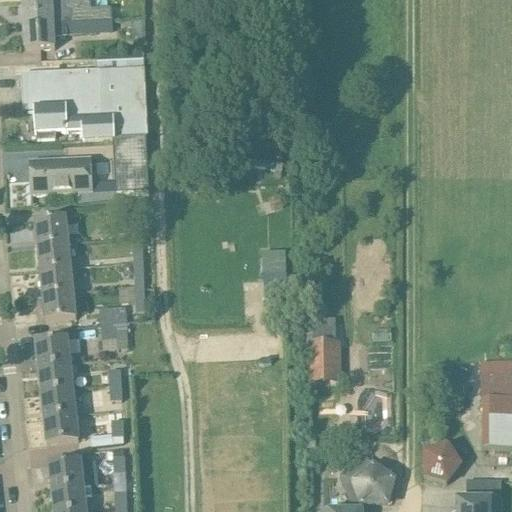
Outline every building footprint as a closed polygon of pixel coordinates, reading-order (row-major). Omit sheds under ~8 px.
[(52,2),(22,3),(23,29),(67,26),(83,25),(99,25),(110,24),(110,13),(98,13),(89,14),(64,15),(64,1),(52,2)] [(83,25),(67,26),(67,37),(83,37),(99,36),(99,25),(83,25)] [(67,26),(23,29),(25,54),(54,52),(54,39),(67,38),(67,37),(67,26)] [(148,142),(147,129),(145,72),(144,73),(143,61),(96,62),(97,74),(26,77),(27,115),(34,115),(34,135),(82,133),(82,145),(113,144),(148,142)] [(113,145),(114,165),(115,198),(149,197),(146,143),(113,145)] [(236,157),(233,167),(273,175),(273,180),(280,182),(285,163),(281,162),(283,153),(251,146),(248,160),(236,157)] [(92,197),(90,162),(30,165),(32,200),(92,197)] [(142,215),(131,215),(132,241),(143,241),(142,215)] [(35,225),(37,250),(68,247),(66,222),(35,225)] [(143,241),(132,241),(133,266),(144,266),(143,241)] [(68,247),(37,250),(40,275),(71,272),(68,247)] [(262,256),(263,302),(287,302),(286,255),(262,256)] [(133,268),(123,268),(124,279),(134,279),(134,290),(134,291),(144,290),(144,266),(133,266),(133,268)] [(71,272),(40,275),(42,300),(73,297),(71,272)] [(134,290),(119,292),(120,308),(135,306),(135,317),(145,317),(144,290),(134,291),(134,290)] [(73,297),(42,300),(45,326),(76,323),(73,297)] [(98,314),(100,329),(127,326),(125,311),(98,314)] [(306,344),(334,344),(333,322),(305,322),(306,344)] [(127,326),(100,329),(102,345),(115,344),(117,354),(128,353),(127,330),(127,326)] [(35,346),(38,372),(77,367),(76,355),(69,356),(67,342),(35,346)] [(341,388),(340,346),(307,346),(308,389),(341,388)] [(480,405),(482,405),(482,453),(511,453),(511,364),(480,364),(480,405)] [(77,367),(38,372),(41,397),(73,394),(72,379),(79,379),(77,367)] [(121,374),(108,374),(109,390),(121,389),(121,374)] [(121,389),(109,390),(110,406),(122,405),(121,389)] [(73,394),(41,397),(44,423),(76,420),(73,394)] [(76,420),(44,423),(46,449),(79,445),(76,420)] [(111,425),(111,437),(91,439),(92,451),(123,447),(123,440),(124,440),(123,424),(111,425)] [(421,446),(425,456),(423,457),(423,482),(448,490),(462,469),(448,448),(447,449),(444,437),(421,446)] [(125,460),(112,461),(114,477),(126,477),(125,460)] [(351,511),(360,509),(360,511),(388,510),(395,483),(373,467),(371,468),(367,463),(363,461),(340,480),(351,511)] [(48,467),(51,493),(84,490),(81,464),(48,467)] [(500,511),(501,485),(466,484),(466,504),(456,504),(456,511),(500,511)] [(86,511),(84,490),(51,493),(53,511),(86,511)] [(114,496),(114,511),(122,511),(127,511),(126,496),(114,496)]
